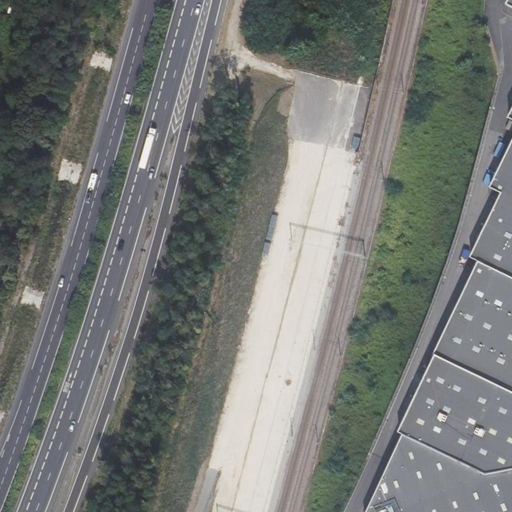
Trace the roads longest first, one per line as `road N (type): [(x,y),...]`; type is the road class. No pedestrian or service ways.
road 1 (track): [(226,511),(326,127),(320,101),(242,51),(235,21),(243,0)]
road 2 (motorway): [(31,511),(125,232),(190,0)]
road 3 (motorway): [(69,511),(157,242),(216,0)]
road 4 (motorway): [(149,0),(53,333),(0,484)]
